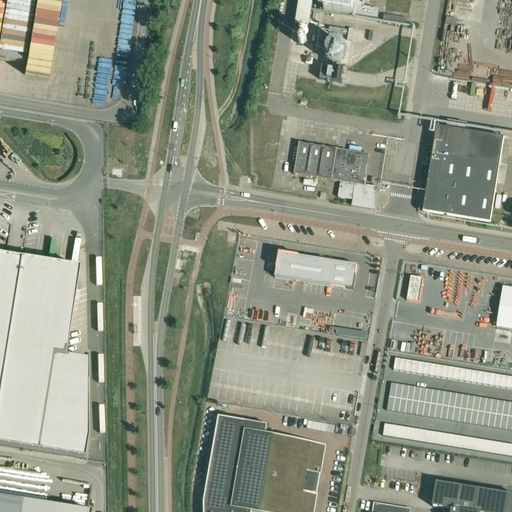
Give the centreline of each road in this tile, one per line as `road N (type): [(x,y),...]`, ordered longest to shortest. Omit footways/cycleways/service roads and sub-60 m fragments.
road 1 (unclassified): [(349,511),(397,226)]
road 2 (unknown): [(383,309),(259,282),(265,232)]
road 3 (secondary): [(165,189),(150,298),(154,355)]
road 4 (secondary): [(154,355),(183,192)]
road 5 (secondary): [(183,192),(197,108),(196,37)]
road 6 (secondary): [(157,511),(154,355)]
road 7 (secondary): [(196,37),(165,189)]
road 8 (unclassified): [(397,226),(245,200)]
